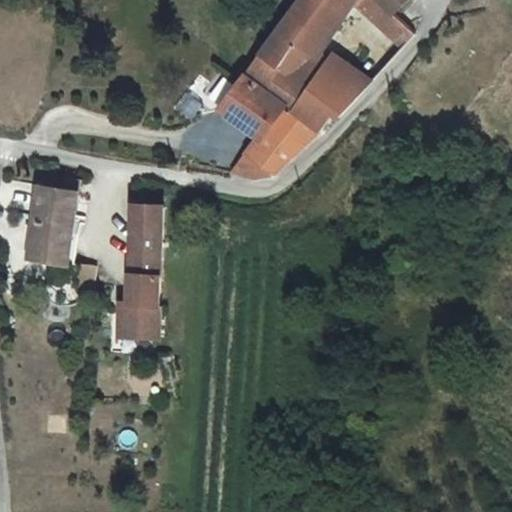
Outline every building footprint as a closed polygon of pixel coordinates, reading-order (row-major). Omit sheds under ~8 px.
[(377,79),(338,38),(366,8),(372,0),(304,0),(253,73),(290,105),(322,131),(335,112),(339,116),(377,79)] [(398,11),(409,0),(372,0),(366,8),(405,49),(419,32),(398,11)] [(251,111),(270,129),(290,105),(253,73),(251,72),(225,102),(244,119),(251,111)] [(275,175),(322,131),(290,105),(270,129),(251,153),(275,175)] [(275,175),(251,153),(228,181),(260,189),(275,175)] [(33,256),(72,264),(84,177),(69,175),(67,188),(42,186),(33,256)] [(160,273),(166,205),(138,203),(132,271),(125,270),(122,300),(158,303),(160,273)]
